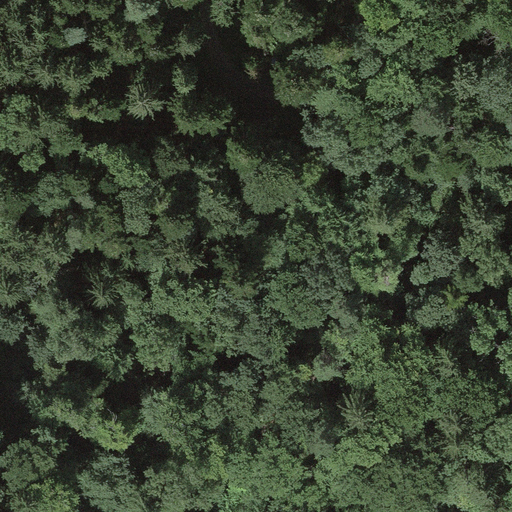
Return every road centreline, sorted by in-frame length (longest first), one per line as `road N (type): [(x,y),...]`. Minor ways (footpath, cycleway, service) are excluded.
road 1 (track): [(428,0),(412,101),(412,244),(405,267),(390,292),(284,397),(249,398),(181,374),(61,269),(0,247)]
road 2 (track): [(375,0),(337,72),(313,90),(278,98),(227,82),(210,44),(208,0)]
